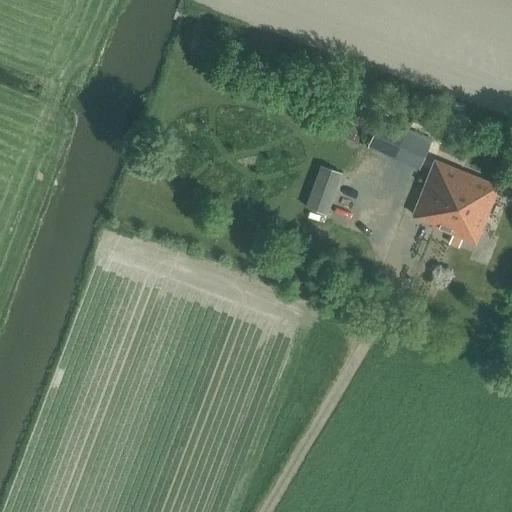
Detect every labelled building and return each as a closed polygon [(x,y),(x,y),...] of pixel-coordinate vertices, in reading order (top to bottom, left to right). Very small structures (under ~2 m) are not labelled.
[(206,35),(200,51),(205,52),(204,53),(216,58),(223,42),(206,35)] [(404,131),(380,120),(368,147),(393,158),(404,131)] [(435,160),(413,215),(433,223),(432,225),(476,243),(499,186),(435,160)] [(361,172),(362,194),(370,194),(369,172),(361,172)] [(314,182),(305,207),(327,215),(336,191),(314,182)]
